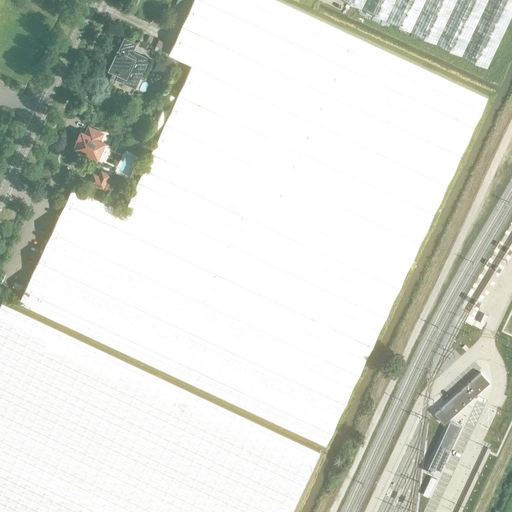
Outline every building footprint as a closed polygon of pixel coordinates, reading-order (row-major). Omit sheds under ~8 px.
[(72,185),(45,244),(18,302),(325,445),(418,244),(487,96),(281,0),(193,0),(169,54),(192,65),(124,209),(72,185)] [(511,0),(347,0),(386,19),(436,42),(436,43),(486,67),(511,12),(511,0)] [(149,56),(138,51),(133,49),(135,43),(124,38),(118,50),(117,49),(108,70),(118,75),(119,73),(127,76),(124,82),(135,87),(149,56)] [(174,66),(165,62),(160,73),(169,77),(174,66)] [(76,142),(73,148),(85,154),(86,152),(97,157),(104,142),(98,140),(102,133),(89,127),(85,134),(82,132),(81,133),(80,132),(77,138),(79,139),(77,142),(76,142)] [(101,171),(99,176),(94,174),(90,182),(103,187),(109,175),(101,171)] [(2,300),(0,304),(0,511),(290,511),(320,450),(2,300)] [(481,372),(435,413),(444,423),(490,382),(481,372)] [(445,430),(426,471),(432,474),(435,468),(441,471),(462,426),(450,421),(450,420),(447,427),(445,430)] [(431,476),(423,494),(428,497),(429,496),(437,479),(431,476)]
